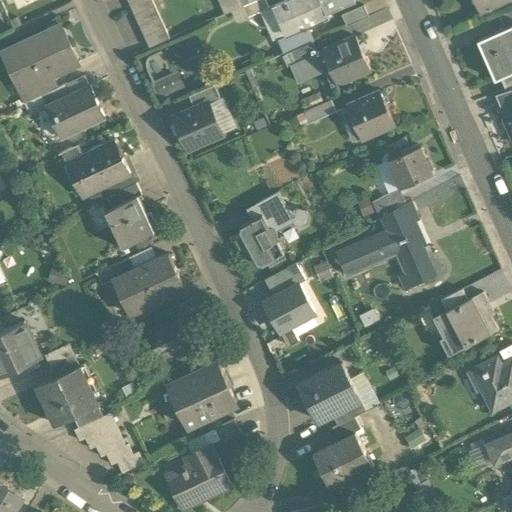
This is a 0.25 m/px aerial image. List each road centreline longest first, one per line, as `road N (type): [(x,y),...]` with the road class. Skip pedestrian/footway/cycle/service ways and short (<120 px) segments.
road 1 (residential): [(250,511),(275,458),(260,363),(88,0)]
road 2 (residential): [(511,235),(407,0)]
road 3 (residential): [(112,511),(0,432)]
